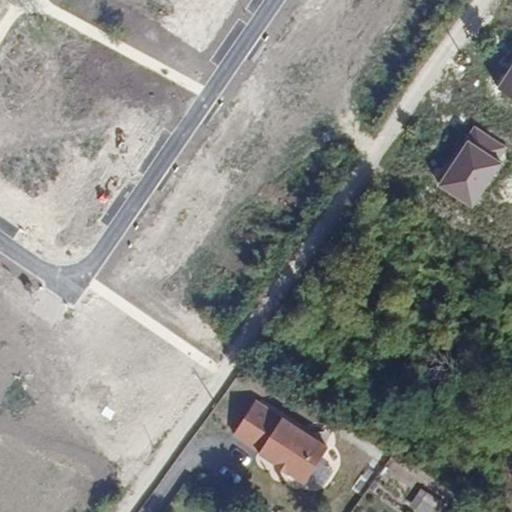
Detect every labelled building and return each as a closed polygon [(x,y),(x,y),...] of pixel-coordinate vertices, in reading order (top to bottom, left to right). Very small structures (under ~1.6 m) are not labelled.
[(227,194),(236,203),(257,181),(248,172),(227,194)] [(105,372),(86,402),(110,417),(129,387),(105,372)] [(307,483),(330,448),(256,401),(235,434),(261,451),(260,454),(277,465),(276,467),(289,475),(290,473),(307,483)] [(373,488),(399,503),(414,477),(389,462),(373,488)] [(423,490),(412,507),(419,511),(442,511),(446,505),(423,490)]
